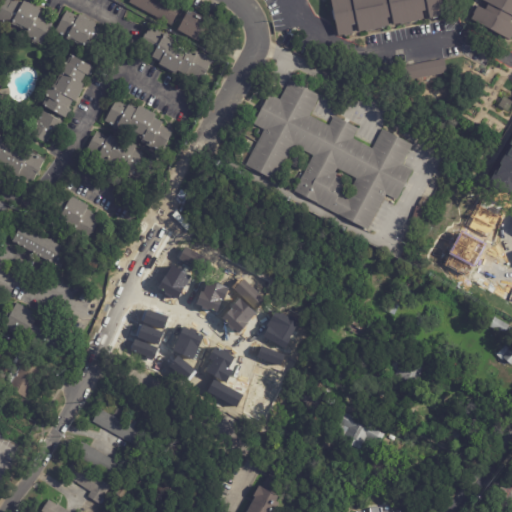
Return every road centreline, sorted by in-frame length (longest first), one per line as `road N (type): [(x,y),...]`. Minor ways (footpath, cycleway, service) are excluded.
road 1 (residential): [(98,351),(241,431),(254,456),(225,511)]
road 2 (residential): [(98,351),(4,511)]
road 3 (residential): [(238,0),(254,20),(257,42),(198,151)]
road 4 (residential): [(98,351),(157,229)]
